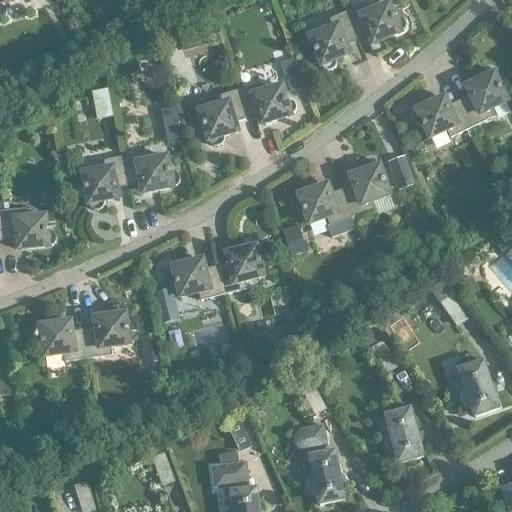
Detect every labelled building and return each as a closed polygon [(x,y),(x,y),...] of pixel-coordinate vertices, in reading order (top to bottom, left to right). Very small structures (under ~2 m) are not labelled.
[(0,14),(39,5),(38,0),(16,0),(0,4),(0,14)] [(368,4),(346,14),(358,41),(369,37),(373,46),(402,34),(403,33),(405,31),(406,29),(407,27),(407,25),(406,23),(405,21),(403,20),(402,19),(400,18),(397,18),(395,19),(389,5),(372,12),(368,4)] [(358,41),(346,14),(324,23),(327,31),(309,38),(322,67),(322,69),(324,70),(325,72),(327,72),(330,72),(332,72),(334,71),(336,69),(337,66),(337,64),(337,63),(337,61),(351,55),(347,46),(358,41)] [(69,36),(41,50),(48,65),(76,50),(69,36)] [(185,44),(188,59),(210,55),(207,39),(185,44)] [(296,62),(283,66),(288,83),(302,79),(296,62)] [(471,97),(460,102),(473,129),(495,119),(491,111),(508,103),(495,74),(494,72),(492,71),(490,70),(488,70),(486,70),(484,70),(482,72),(481,73),(480,75),(479,77),(479,79),(480,81),(466,88),(471,97)] [(262,84),(239,91),(247,120),(259,117),(262,126),(292,117),(293,116),(295,115),(296,113),(297,111),(297,109),(297,107),(296,105),(295,103),(294,102),(292,101),(290,101),(289,101),(287,101),(282,87),(264,92),(262,84)] [(239,91),(197,104),(209,142),(209,143),(210,145),(211,146),(212,147),(214,148),(216,148),(218,148),(219,148),(221,147),(223,146),(224,144),(224,142),(225,140),(224,138),(239,133),(236,124),(247,120),(239,91)] [(451,139),(473,129),(460,102),(449,107),(445,98),(417,112),(415,113),(414,114),(413,115),(412,117),(412,118),(412,120),(413,123),(414,124),(415,125),(417,127),(418,127),(420,127),(422,127),(424,127),(430,140),(447,132),(451,139)] [(177,108),(160,112),(164,128),(181,124),(177,108)] [(147,153),(124,158),(130,187),(141,185),(143,195),(174,189),(176,188),(177,187),(179,186),(180,184),(180,183),(181,181),(180,179),(180,178),(179,176),(178,175),(177,174),(175,173),(174,173),(172,172),(171,173),(168,158),(149,161),(147,153)] [(130,187),(124,158),(100,163),(102,171),(83,175),(89,206),(89,207),(90,208),(91,209),(92,210),(93,211),(95,212),(98,212),(100,212),(102,210),(103,209),(104,207),(105,206),(105,202),(120,199),(118,190),(130,187)] [(354,187),(343,191),(353,219),(376,211),(378,218),(397,211),(380,167),(379,165),(378,164),(377,162),(375,162),(373,161),(371,161),(369,162),(368,163),(366,165),(365,166),(365,168),(365,170),(365,172),(351,177),(354,187)] [(412,171),(396,177),(401,190),(417,184),(412,171)] [(293,202),(293,205),(294,207),(295,209),(296,210),(298,211),(299,212),(300,212),(302,212),(304,212),(309,226),(327,219),(330,227),(328,228),(332,239),(357,230),(353,219),(343,191),(332,195),(328,185),(299,196),(297,197),(296,198),(295,199),(294,201),(293,202)] [(27,210),(3,213),(5,242),(17,241),(18,251),(50,248),(52,248),(53,247),(55,245),(56,244),(57,242),(57,239),(56,237),(55,235),(54,234),(52,233),(50,232),(48,232),(47,217),(28,219),(27,210)] [(301,224),(284,229),(292,255),(311,250),(307,238),(305,239),(301,224)] [(497,244),(506,255),(511,249),(511,240),(508,236),(497,244)] [(229,265),(217,267),(225,297),(248,291),(246,282),(265,278),(257,246),(256,245),(254,243),(253,242),(250,241),(249,241),(247,241),(246,242),(244,243),(243,244),(242,246),(241,247),(241,249),(241,251),(226,255),(229,265)] [(288,258),(279,260),(283,272),(292,269),(288,258)] [(201,302),(225,297),(217,267),(206,270),(203,261),(173,268),(171,269),(170,269),(169,271),(168,273),(167,275),(167,277),(167,278),(168,280),(169,281),(170,282),(171,283),(173,284),(175,284),(177,284),(181,299),(199,294),(201,302)] [(471,296),(479,291),(470,277),(463,282),(471,296)] [(170,290),(153,295),(161,325),(178,320),(170,290)] [(467,318),(453,298),(442,306),(457,326),(467,318)] [(97,329),(85,331),(89,360),(113,357),(112,349),(131,346),(126,315),(126,313),(125,311),(124,310),(122,309),(121,308),(119,308),(117,308),(114,309),(113,310),(111,311),(111,313),(110,315),(110,317),(95,319),(97,329)] [(151,312),(137,314),(140,333),(154,331),(151,312)] [(403,319),(390,328),(407,353),(420,344),(403,319)] [(65,364),(89,360),(85,331),(73,333),(72,323),(40,327),(39,328),(37,328),(36,330),(34,331),(34,334),(34,336),(34,338),(35,340),(36,341),(38,342),(39,343),(41,343),(43,343),(45,358),(64,356),(65,364)] [(381,331),(366,340),(372,349),(384,342),(387,340),(381,331)] [(156,334),(142,336),(146,362),(160,360),(156,334)] [(373,350),(386,372),(398,365),(384,343),(373,350)] [(500,411),(496,397),(495,394),(492,395),(490,388),(493,387),(484,361),(459,370),(466,389),(464,390),(462,391),(461,393),(460,395),(460,396),(459,398),(459,399),(460,401),(460,402),(460,403),(461,405),(462,406),(464,407),(465,408),(467,409),(468,409),(471,409),(472,409),(476,419),(500,411)] [(8,381),(0,381),(0,397),(9,397),(8,381)] [(314,385),(302,391),(314,414),(326,407),(314,385)] [(102,394),(99,405),(109,408),(113,398),(102,394)] [(424,459),(421,445),(420,442),(417,442),(415,436),(418,435),(411,408),(386,415),(391,435),(389,436),(388,437),(387,438),(386,440),(385,441),(384,443),(384,445),(384,446),(385,448),(386,450),(386,451),(388,453),(389,453),(390,454),(392,455),(395,456),(397,455),(399,465),(424,459)] [(251,446),(241,422),(228,428),(239,451),(251,446)] [(309,452),(310,456),(314,476),(312,477),(310,477),(310,478),(308,480),(308,481),(307,482),(307,484),(307,485),(306,486),(307,487),(307,489),(307,490),(308,491),(309,492),(309,493),(311,494),(312,495),(313,496),(316,497),(318,497),(320,507),(346,502),(342,484),(339,485),(338,478),(341,478),(335,451),(330,452),(325,427),(305,431),(303,432),(302,433),(300,434),(299,436),(298,438),(298,439),(298,441),(298,442),(298,444),(298,445),(299,446),(300,447),(300,448),(302,450),(303,451),(306,452),(308,452),(309,452)] [(165,456),(153,461),(162,485),(175,480),(165,456)] [(231,487),(231,491),(234,511),(232,511),(260,511),(257,488),(248,489),(248,485),(250,485),(248,465),(215,469),(218,489),(231,487)] [(75,489),(82,511),(86,511),(96,509),(88,485),(75,489)] [(503,495),(492,499),(500,511),(505,511),(509,511),(508,511),(511,511),(511,487),(502,491),(503,495)]
